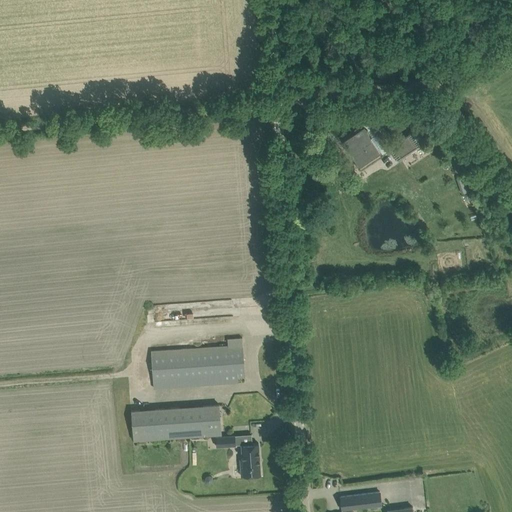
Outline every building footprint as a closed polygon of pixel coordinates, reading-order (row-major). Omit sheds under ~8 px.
[(362,165),(379,154),(381,153),(364,127),(353,134),(345,140),(362,165)] [(397,160),(421,144),(412,131),(388,147),(397,160)] [(463,175),(456,178),(462,193),(469,190),(463,175)] [(470,195),(466,196),(470,208),(475,206),(470,195)] [(154,387),(228,382),(238,382),(238,377),(245,377),(242,337),(228,338),(228,345),(151,350),(154,387)] [(133,440),(211,435),(221,434),(219,404),(132,410),(133,440)] [(236,445),(235,434),(216,435),(217,446),(236,445)] [(260,475),(258,443),(242,444),(243,458),(240,458),(242,476),(260,475)] [(381,501),(381,495),(380,491),(340,496),(342,509),(382,504),(381,501)]
